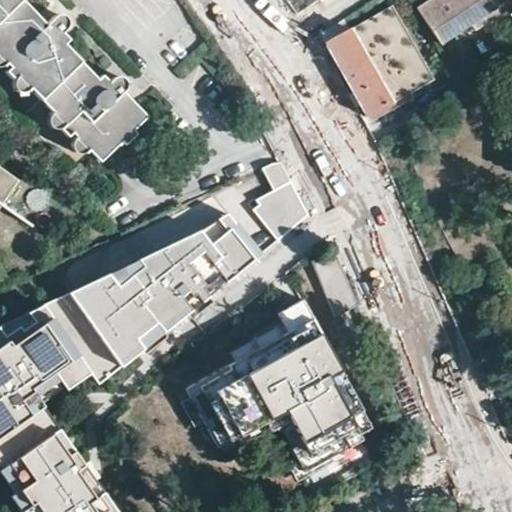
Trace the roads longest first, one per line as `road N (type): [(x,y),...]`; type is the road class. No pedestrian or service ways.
road 1 (residential): [(503,464),(466,417),(325,105),(255,0)]
road 2 (residential): [(383,511),(503,464)]
